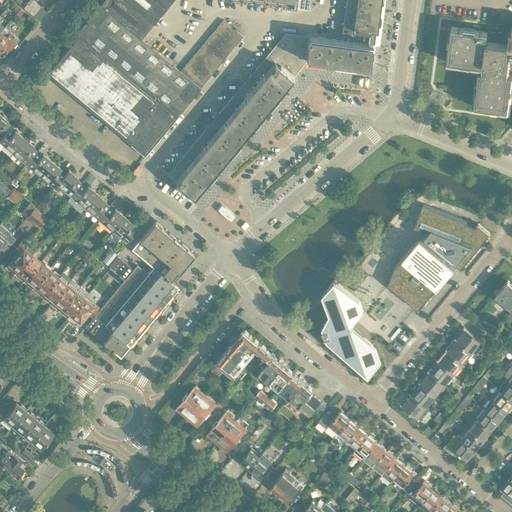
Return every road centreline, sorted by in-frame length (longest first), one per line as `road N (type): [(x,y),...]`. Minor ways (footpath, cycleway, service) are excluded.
road 1 (residential): [(131,187),(270,15)]
road 2 (residential): [(393,118),(231,257)]
road 3 (residential): [(372,400),(506,239)]
road 4 (residential): [(1,84),(131,187)]
road 5 (residential): [(372,400),(296,340),(254,289)]
road 6 (residential): [(476,486),(372,400)]
road 7 (residential): [(161,30),(183,47),(213,10),(270,15)]
road 8 (residential): [(231,257),(148,359)]
road 9 (residential): [(511,164),(393,118)]
road 10 (residential): [(131,187),(167,201),(231,257)]
road 11 (tertiary): [(94,418),(16,511)]
